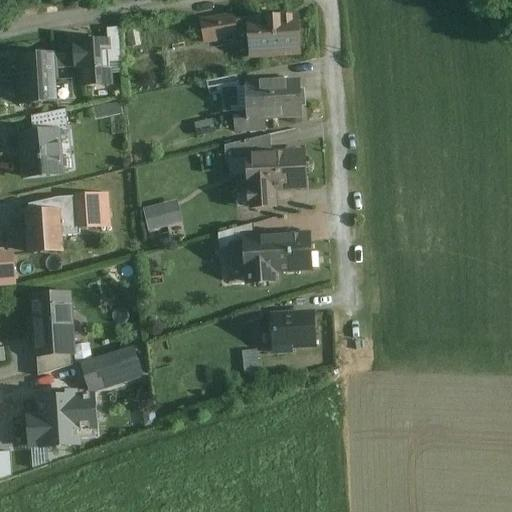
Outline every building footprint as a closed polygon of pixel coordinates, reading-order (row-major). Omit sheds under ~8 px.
[(232,17),(203,23),(207,43),(234,39),(234,42),(236,42),(233,24),(232,17)] [(296,20),(233,24),(236,42),(258,40),(259,57),(298,54),(296,20)] [(107,30),(108,42),(109,63),(121,63),(119,28),(107,30)] [(75,47),(76,55),(76,69),(82,69),(83,87),(111,85),(109,63),(108,42),(80,44),(80,47),(75,47)] [(76,55),(19,58),(21,86),(18,86),(19,105),(73,101),(72,82),(56,83),(56,71),(76,69),(76,55)] [(237,77),(219,81),(222,95),(240,90),(237,77)] [(300,83),(246,86),(248,112),(234,113),(235,132),(265,131),(265,119),(302,117),(300,83)] [(125,116),(125,104),(99,104),(99,116),(125,116)] [(66,111),(30,118),(32,131),(40,130),(41,135),(58,133),(68,132),(66,111)] [(41,135),(21,137),(25,178),(61,175),(58,133),(41,135)] [(269,136),(225,147),(226,162),(248,161),(248,156),(270,155),(269,136)] [(270,155),(248,156),(248,161),(250,209),(275,208),(274,190),(306,189),(304,153),(270,155)] [(105,196),(77,198),(79,229),(107,227),(105,196)] [(145,209),(151,232),(187,222),(180,199),(145,209)] [(33,200),(33,211),(63,212),(63,200),(33,200)] [(59,213),(27,215),(30,254),(62,251),(59,213)] [(255,248),(253,226),(218,235),(219,250),(245,249),(255,248)] [(255,248),(245,249),(248,285),(275,283),(274,273),(310,271),(308,237),(259,240),(260,248),(255,248)] [(0,286),(20,285),(18,252),(0,252),(0,286)] [(68,296),(33,298),(36,341),(71,338),(68,296)] [(259,309),(236,317),(240,327),(262,319),(259,309)] [(313,316),(273,317),(274,353),(291,353),(291,349),(314,348),(313,316)] [(36,341),(39,378),(73,367),(71,338),(36,341)] [(133,348),(82,364),(91,392),(141,377),(133,348)] [(258,351),(243,352),(245,376),(259,375),(258,351)] [(93,398),(40,401),(43,448),(78,445),(78,442),(96,441),(93,398)]
